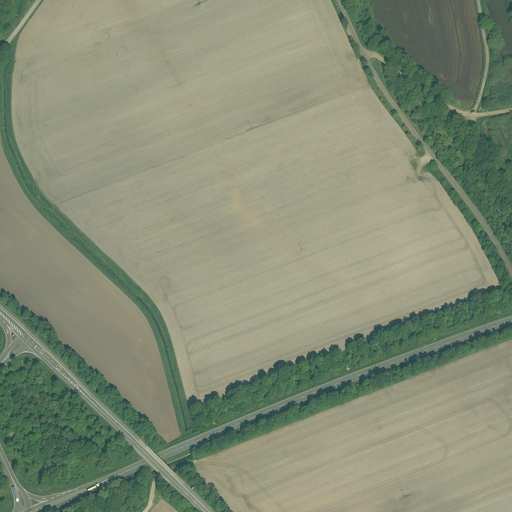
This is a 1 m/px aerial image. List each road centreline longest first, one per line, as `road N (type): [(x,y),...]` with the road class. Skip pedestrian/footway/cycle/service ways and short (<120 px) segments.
road 1 (primary): [(511,321),(57,503)]
road 2 (unclassified): [(511,274),(367,64),(338,0)]
road 3 (secondary): [(29,343),(203,511)]
road 4 (track): [(364,57),(378,57),(471,114)]
